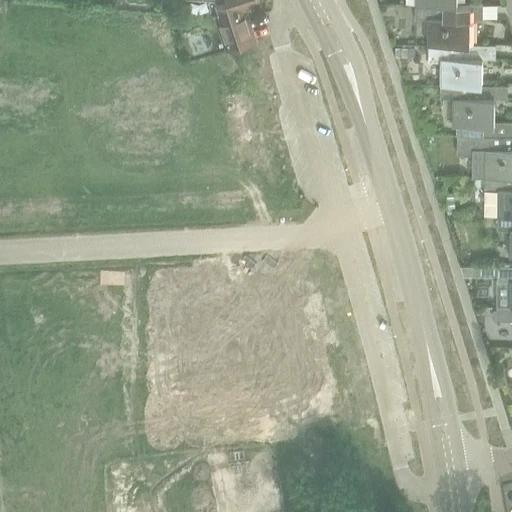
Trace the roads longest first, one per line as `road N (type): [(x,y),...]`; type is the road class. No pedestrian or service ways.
road 1 (residential): [(275,511),(299,442),(294,381),(214,154)]
road 2 (tertiary): [(431,368),(358,105)]
road 3 (residential): [(214,154),(0,227)]
road 4 (residential): [(358,105),(214,154)]
